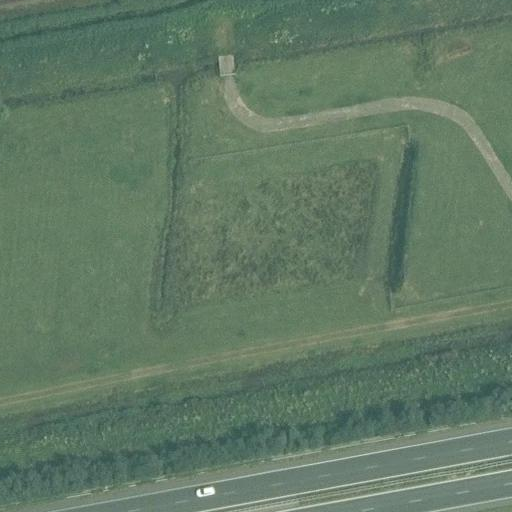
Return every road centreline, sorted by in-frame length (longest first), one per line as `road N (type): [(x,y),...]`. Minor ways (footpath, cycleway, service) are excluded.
road 1 (track): [(0,407),(511,304)]
road 2 (trunk): [(511,442),(133,511)]
road 3 (track): [(511,193),(468,125),(444,110),(403,105),(257,124),(233,103),(224,57)]
road 4 (trunk): [(363,511),(511,484)]
